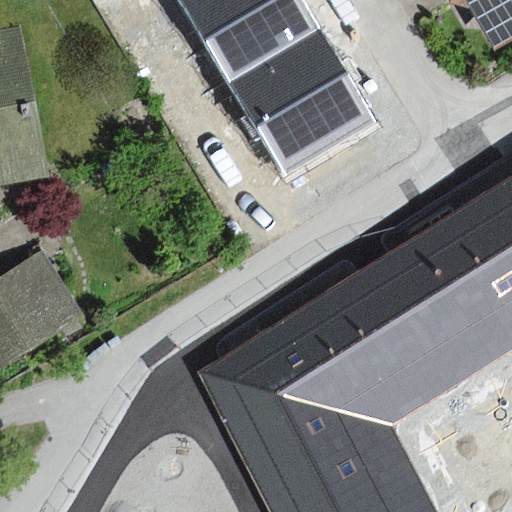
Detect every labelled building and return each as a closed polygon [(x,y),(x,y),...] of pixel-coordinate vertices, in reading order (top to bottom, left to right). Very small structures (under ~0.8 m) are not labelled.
[(176,0),(228,84),(318,30),(300,0),(176,0)] [(511,0),(441,0),(441,2),(461,6),(485,48),(511,31),(511,0)] [(285,179),(376,124),(318,30),(228,84),(285,179)] [(26,31),(0,35),(0,187),(53,177),(26,31)] [(511,511),(511,178),(198,375),(268,511),(511,511)] [(44,254),(0,279),(0,372),(85,322),(44,254)]
